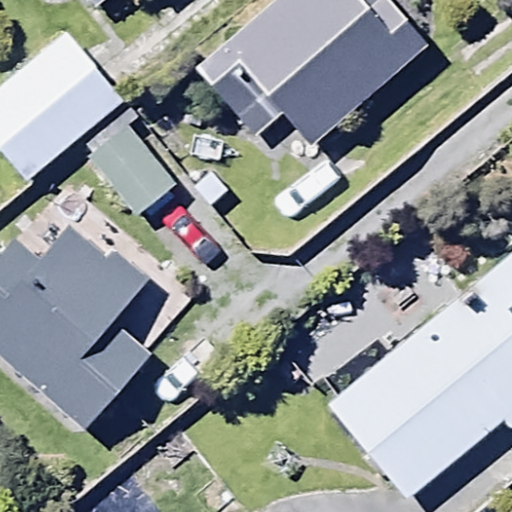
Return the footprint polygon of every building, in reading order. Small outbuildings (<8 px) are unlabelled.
[(380,8),(373,0),(199,0),(162,34),(248,128),(380,8)] [(0,154),(99,78),(42,6),(0,38),(0,154)] [(159,210),(105,140),(65,171),(120,241),(159,210)] [(511,356),(511,236),(486,208),(301,378),(387,471),(511,356)] [(0,266),(0,394),(70,455),(139,376),(103,345),(139,304),(96,267),(85,280),(49,250),(20,284),(0,266)] [(226,511),(206,484),(167,511),(226,511)]
